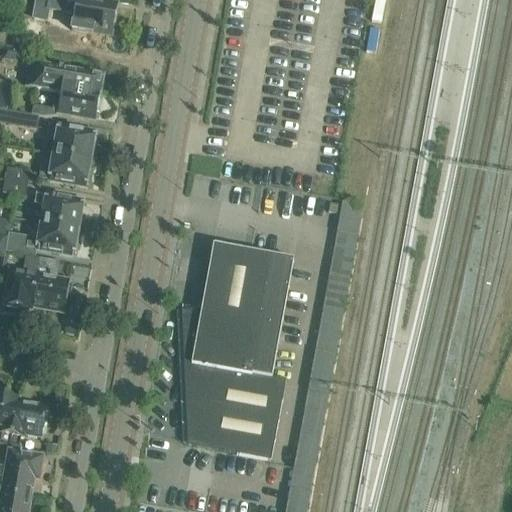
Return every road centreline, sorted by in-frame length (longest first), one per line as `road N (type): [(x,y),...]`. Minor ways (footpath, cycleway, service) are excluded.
road 1 (secondary): [(197,0),(107,511)]
road 2 (residential): [(150,67),(98,367)]
road 3 (residential): [(150,67),(0,40)]
road 4 (residential): [(98,367),(72,511)]
